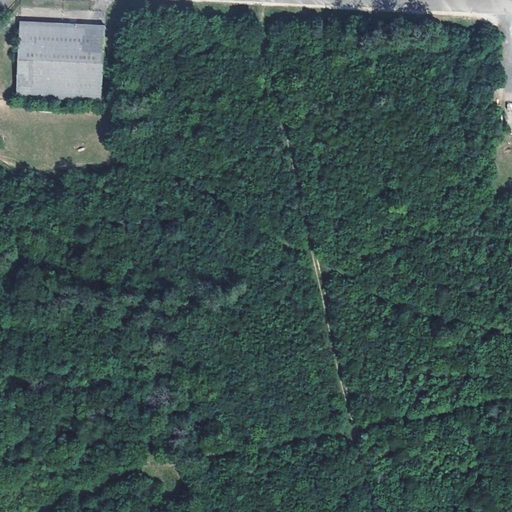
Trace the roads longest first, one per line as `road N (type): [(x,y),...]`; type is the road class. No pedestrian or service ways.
road 1 (track): [(265,0),(266,52),(373,511)]
road 2 (track): [(0,381),(88,381),(142,400),(153,462),(186,511)]
road 3 (unclassified): [(511,6),(385,0)]
